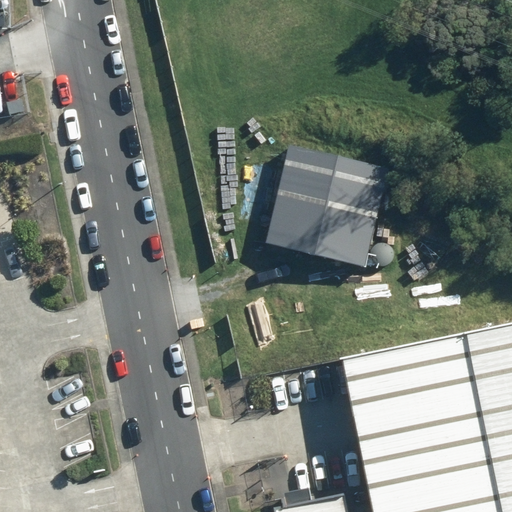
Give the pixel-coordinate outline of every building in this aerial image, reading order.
[(392,163),(293,140),(271,237),(370,259),(392,163)] [(376,252),(378,255),(380,257),(383,258),(386,258),(389,257),(392,255),(394,253),(395,250),(394,246),(393,243),(391,241),(388,240),(385,239),(382,240),(379,241),(377,243),(376,246),(375,249),(376,252)] [(511,492),(511,325),(477,333),(490,391),(511,492)] [(511,511),(511,492),(490,391),(477,333),(351,361),(363,416),(383,511),(511,511)] [(283,511),(353,511),(349,491),(282,502),(283,511)]
